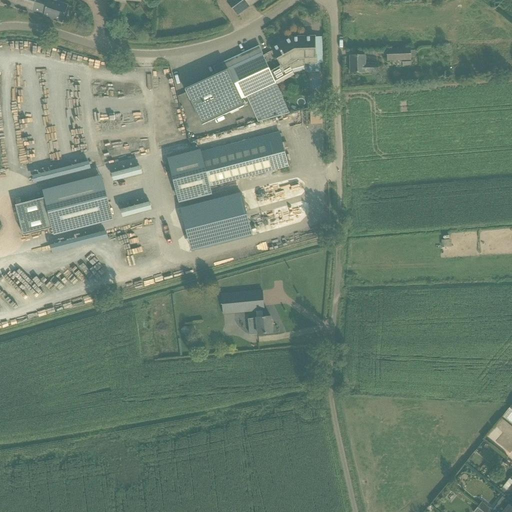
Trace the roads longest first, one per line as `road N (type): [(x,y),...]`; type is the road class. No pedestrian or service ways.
road 1 (unclassified): [(355,511),(337,426),(343,221),(331,0)]
road 2 (unclassified): [(0,27),(140,53),(180,52),(249,28),(295,0)]
